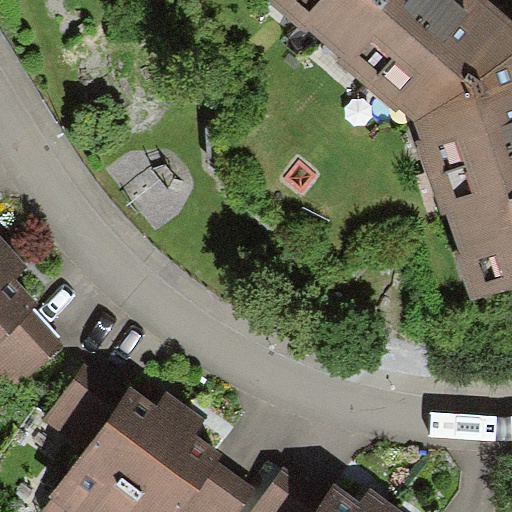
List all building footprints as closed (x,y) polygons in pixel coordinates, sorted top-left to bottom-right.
[(511,20),(504,14),(488,0),(275,0),(273,3),(415,122),(463,252),(455,255),(470,297),(511,281),(511,20)] [(349,278),(367,254),(351,243),(351,236),(345,230),(335,228),(328,230),(310,214),(292,236),(349,278)] [(0,379),(10,391),(65,341),(39,311),(44,307),(19,279),(27,271),(0,240),(0,379)] [(44,423),(85,453),(51,498),(54,500),(45,511),(236,511),(254,489),(218,462),(223,455),(194,433),(204,420),(170,396),(159,411),(132,391),(126,399),(85,368),(44,423)] [(253,511),(402,511),(373,491),(363,506),(336,487),(327,499),(284,469),(253,511)]
